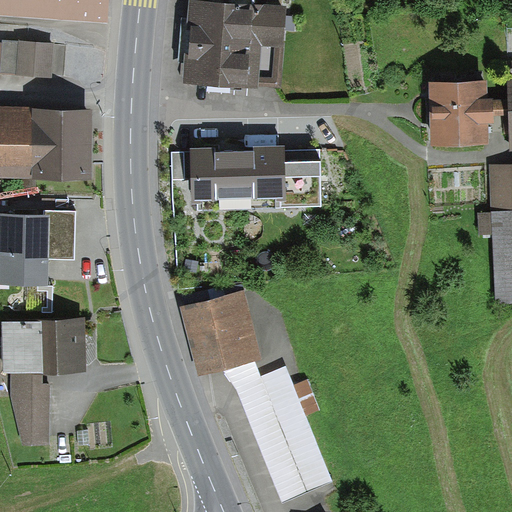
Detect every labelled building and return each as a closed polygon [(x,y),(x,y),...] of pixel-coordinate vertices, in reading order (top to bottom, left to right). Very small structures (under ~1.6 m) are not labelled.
[(106,0),(0,0),(0,4),(105,12),(106,0)] [(190,0),(189,79),(267,81),(268,0),(190,0)] [(67,45),(1,46),(2,74),(67,73),(67,45)] [(436,139),(496,139),(496,80),(436,81),(436,139)] [(101,114),(0,112),(0,174),(100,176),(101,114)] [(282,140),(195,142),(196,191),(283,189),(282,140)] [(191,172),(191,152),(176,151),(175,171),(191,172)] [(511,166),(492,167),(499,299),(511,297),(511,166)] [(76,206),(0,205),(0,277),(49,278),(49,255),(75,255),(76,206)] [(248,288),(186,303),(203,371),(265,356),(248,288)] [(40,317),(5,317),(5,361),(12,361),(12,395),(25,439),(49,439),(49,384),(41,384),(41,362),(83,362),(83,314),(40,314),(40,317)] [(285,356),(229,378),(278,498),(333,476),(285,356)]
